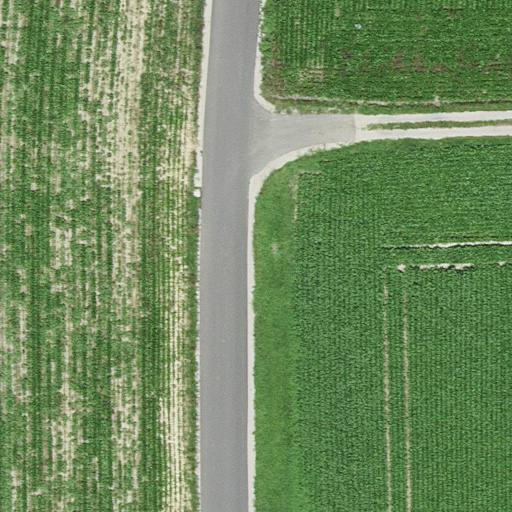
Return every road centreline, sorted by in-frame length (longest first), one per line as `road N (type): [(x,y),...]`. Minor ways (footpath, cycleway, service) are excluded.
road 1 (unclassified): [(232,0),(223,137),(224,511)]
road 2 (track): [(223,137),(511,122)]
